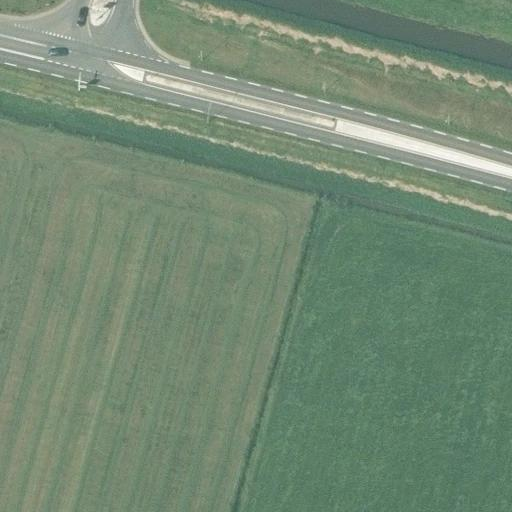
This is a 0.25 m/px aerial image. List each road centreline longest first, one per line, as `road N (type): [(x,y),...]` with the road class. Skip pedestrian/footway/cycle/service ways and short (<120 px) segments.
road 1 (primary): [(392,142),(337,112),(155,68),(108,72)]
road 2 (primary): [(108,72),(150,91),(331,138),(392,142)]
road 3 (primary): [(511,176),(392,142)]
